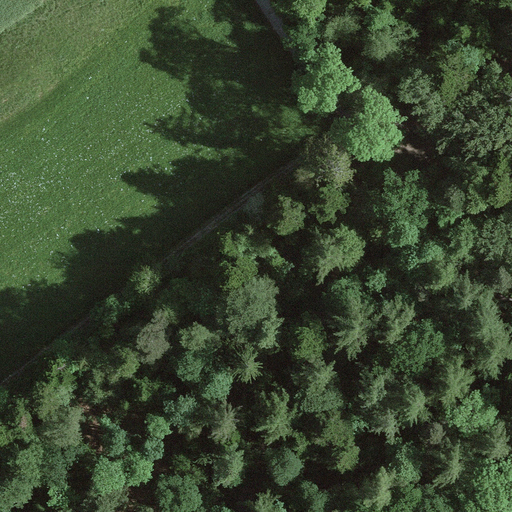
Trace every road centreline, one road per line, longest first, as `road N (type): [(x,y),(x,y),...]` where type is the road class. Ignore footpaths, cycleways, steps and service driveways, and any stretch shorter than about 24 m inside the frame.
road 1 (track): [(251,511),(349,234),(358,133)]
road 2 (unclassified): [(511,298),(358,133)]
road 3 (unclassified): [(358,133),(251,0)]
road 4 (unclassified): [(358,133),(511,59)]
